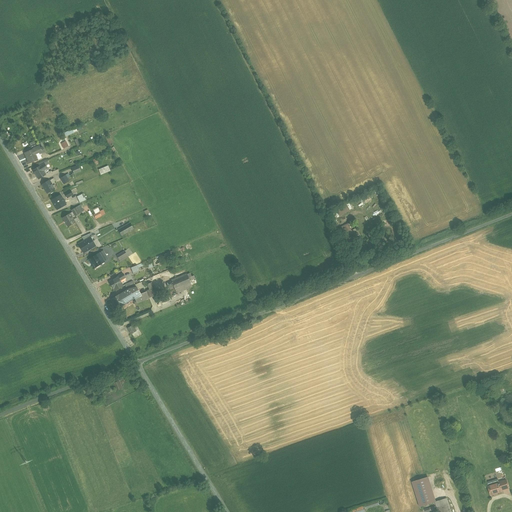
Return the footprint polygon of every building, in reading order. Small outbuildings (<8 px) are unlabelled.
[(39,147),(32,150),(25,153),(29,164),(37,160),(34,154),(39,152),(40,153),(45,151),(43,148),(40,149),(39,147)] [(45,165),(40,167),(40,166),(34,170),(39,179),(44,176),(45,176),(45,175),(46,175),(46,174),(50,172),(45,165)] [(79,165),(72,168),(74,174),(81,171),(79,165)] [(108,166),(99,170),(101,175),(110,171),(108,166)] [(68,174),(61,178),(64,184),(69,181),(68,178),(70,176),(68,174)] [(50,180),(42,185),(48,193),(57,188),(55,184),(53,186),(50,180)] [(83,194),(77,197),(80,203),(87,200),(83,194)] [(60,195),(52,200),(58,209),(66,205),(64,201),(60,195)] [(80,205),(72,210),(73,212),(75,216),(80,213),(78,210),(82,208),(80,205)] [(344,206),(330,214),(333,220),(347,212),(344,206)] [(70,213),(63,218),(68,227),(76,223),(73,217),(70,213)] [(133,229),(130,224),(119,230),(121,235),(133,229)] [(341,227),(344,234),(351,231),(348,224),(341,227)] [(85,241),(79,244),(84,253),(96,246),(91,238),(91,237),(85,241)] [(104,250),(89,259),(95,268),(105,262),(105,261),(108,259),(104,250)] [(125,251),(117,256),(119,260),(127,255),(125,251)] [(137,265),(131,267),(133,273),(140,271),(138,265),(137,265)] [(117,278),(110,282),(114,289),(115,291),(123,286),(122,284),(120,281),(126,278),(123,273),(117,277),(117,278)] [(172,281),(167,283),(173,296),(177,294),(177,293),(192,286),(190,281),(187,274),(172,281)] [(123,292),(119,295),(112,299),(117,309),(135,298),(136,298),(136,297),(141,294),(138,288),(130,289),(124,293),(123,292)] [(141,294),(136,297),(136,298),(137,300),(138,302),(148,298),(146,292),(141,294)] [(119,382),(113,384),(116,392),(122,389),(119,382)] [(436,501),(429,476),(413,482),(420,506),(436,501)] [(500,483),(489,487),(491,495),(503,491),(502,490),(503,490),(501,482),(499,482),(500,483)] [(436,501),(438,511),(451,511),(447,498),(436,501)]
